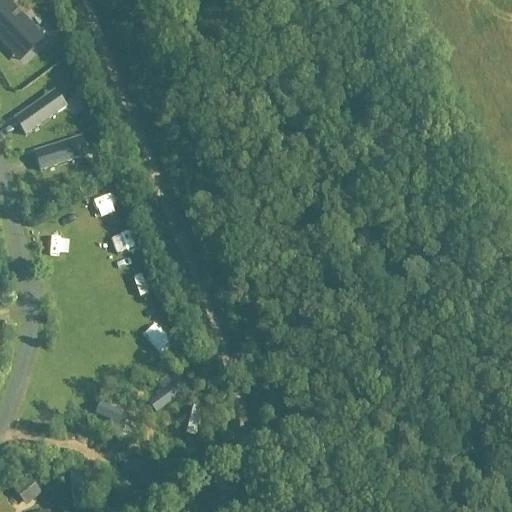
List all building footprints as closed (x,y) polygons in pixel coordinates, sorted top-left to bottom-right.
[(0,0),(0,44),(13,58),(36,37),(0,0)] [(11,122),(22,139),(66,109),(55,92),(11,122)] [(81,139),(32,155),(38,174),(87,159),(81,139)] [(172,390),(147,408),(154,417),(178,398),(172,390)] [(127,419),(99,407),(95,418),(123,429),(127,419)] [(196,443),(203,415),(192,413),(185,441),(196,443)] [(123,479),(171,483),(173,482),(174,481),(175,480),(175,478),(175,477),(175,475),(175,474),(174,472),(174,471),(172,470),(124,466),(123,479)] [(84,511),(82,482),(81,480),(80,479),(79,479),(77,478),(76,478),(74,479),(73,479),(72,480),(71,481),(70,483),(72,511),(84,511)]
